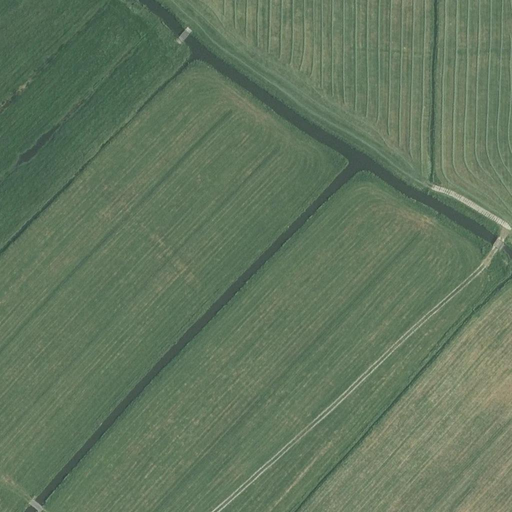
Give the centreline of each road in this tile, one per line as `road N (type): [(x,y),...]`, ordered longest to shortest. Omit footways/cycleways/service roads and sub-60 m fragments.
road 1 (track): [(497,250),(213,511)]
road 2 (track): [(194,25),(427,184),(509,228)]
road 3 (track): [(509,228),(476,0)]
